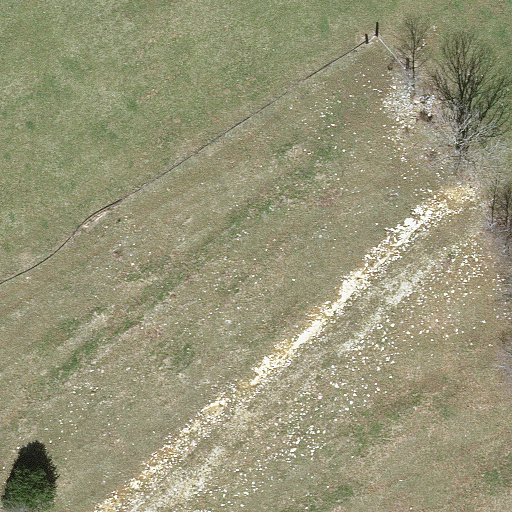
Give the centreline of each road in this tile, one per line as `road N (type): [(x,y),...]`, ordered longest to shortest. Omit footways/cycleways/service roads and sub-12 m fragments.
road 1 (track): [(0,441),(406,56)]
road 2 (track): [(455,217),(131,511)]
